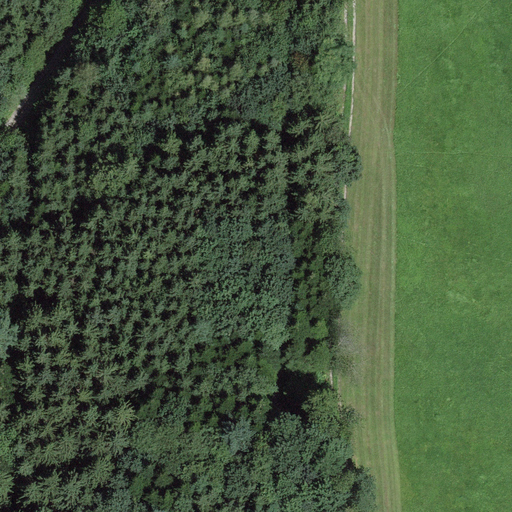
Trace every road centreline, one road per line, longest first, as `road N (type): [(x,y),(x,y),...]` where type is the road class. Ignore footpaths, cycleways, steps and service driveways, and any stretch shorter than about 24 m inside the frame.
road 1 (track): [(351,0),(338,384),(351,511)]
road 2 (track): [(285,511),(304,0)]
road 3 (track): [(97,0),(0,152)]
